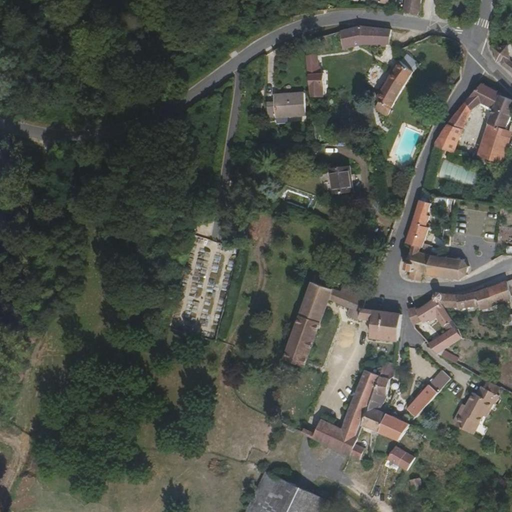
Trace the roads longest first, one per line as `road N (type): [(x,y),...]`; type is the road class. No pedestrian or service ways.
road 1 (unclassified): [(240,67),(162,125),(52,140),(0,123)]
road 2 (unclassified): [(424,24),(328,20),(240,67)]
road 3 (residential): [(240,67),(214,236)]
